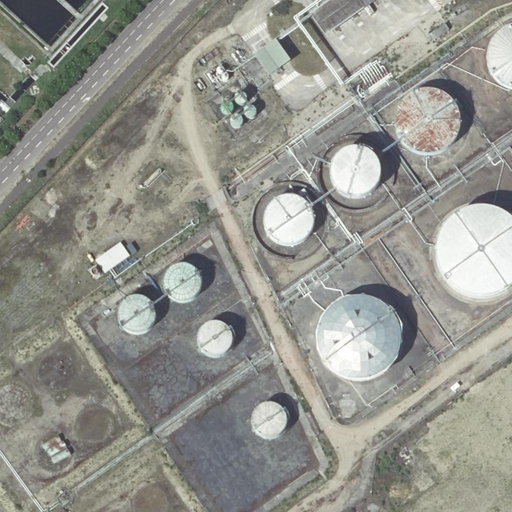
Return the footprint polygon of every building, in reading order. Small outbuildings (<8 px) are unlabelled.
[(333,0),(311,16),(326,37),(379,0),(333,0)] [(429,35),(434,41),(449,30),(445,24),(429,35)] [(511,25),(505,28),(497,32),(490,41),(486,51),(485,57),(487,67),(490,75),(497,83),(507,88),(511,89),(511,25)] [(260,53),(275,73),(288,63),(273,43),(260,53)] [(28,60),(32,65),(37,60),(32,56),(28,60)] [(458,127),(457,114),(453,105),(447,99),(439,94),(430,92),(420,92),(412,95),(404,101),(398,110),(395,118),(395,122),(396,132),(399,140),(405,148),(414,153),(424,156),(435,155),(444,150),(451,145),(456,137),(458,127)] [(248,102),(248,100),(248,98),(247,97),(246,96),(245,95),(243,94),(241,94),(240,94),(239,95),(237,96),(236,97),(236,99),(235,100),(235,101),(236,102),(236,104),(237,105),(238,106),(239,107),(240,107),(242,107),(243,107),(244,107),(246,105),(247,104),(248,102)] [(235,111),(235,109),(234,107),(234,106),(232,104),(230,104),(229,104),(227,104),(226,104),(225,105),(224,106),(223,107),(222,108),(222,109),(222,111),(223,111),(223,113),(224,114),(225,115),(227,116),(228,116),(229,116),(230,116),(231,116),(233,115),(234,114),(234,113),(235,111)] [(257,113),(257,112),(257,111),(256,109),(254,108),(253,107),(251,107),(249,107),(248,108),(247,109),(245,110),(245,112),(245,115),(246,117),(247,118),(249,119),(250,119),(252,119),(254,119),(255,118),(256,117),(256,116),(257,115),(257,113)] [(244,124),(244,122),(243,120),(243,119),(241,117),(240,117),(238,116),(237,116),(236,117),(235,117),(234,118),(233,119),(232,121),(232,122),(232,124),(233,126),(235,128),(236,128),(237,129),(239,129),(241,128),(242,127),(243,126),(244,124)] [(380,177),(379,168),(376,161),(372,156),(366,152),(360,150),(353,149),(346,151),(340,154),(334,161),(331,167),(330,174),(330,181),(333,188),(337,192),(340,195),(349,199),(357,200),(363,199),(370,195),(374,192),(378,185),(380,177)] [(314,224),(313,214),(309,206),(303,201),(297,197),(289,196),(283,197),(277,199),(271,203),(267,209),(264,216),(264,220),(265,227),(268,235),(271,239),(277,243),(283,245),(291,246),(296,245),(303,241),(307,238),(312,231),(314,224)] [(511,222),(511,221),(500,213),(486,209),(473,209),(460,213),(447,223),(439,234),(436,247),(435,252),(437,266),(438,269),(445,282),(456,292),(468,297),(481,299),(495,296),(506,291),(511,285),(511,222)] [(95,260),(104,274),(131,258),(122,244),(95,260)] [(193,281),(193,272),(190,267),(188,264),(185,262),(182,260),(178,259),(173,259),(168,260),(163,264),(159,269),(158,270),(157,276),(157,280),(158,283),(160,288),(162,290),(167,294),(172,296),(178,296),(183,294),(188,291),(191,287),(193,281)] [(148,311),(147,305),(146,299),(143,295),(140,293),(134,290),(130,289),(124,290),(118,292),(115,295),(112,298),(110,303),(109,308),(110,314),(113,320),(118,325),(122,327),(127,328),(134,327),(139,325),(143,321),(146,316),(148,311)] [(335,295),(313,370),(388,392),(411,317),(335,295)] [(225,337),(225,332),(224,327),(220,323),(215,319),(211,318),(206,317),(201,319),(198,320),(195,323),(192,328),(191,332),(191,334),(191,337),(192,342),(195,346),(197,348),(200,350),(205,352),(210,352),(215,351),(219,348),(222,346),(224,342),(225,337)] [(494,366),(504,379),(511,374),(501,360),(494,366)] [(432,446),(453,474),(511,431),(511,392),(462,427),(460,425),(432,446)] [(285,419),(285,417),(285,416),(284,412),(283,409),(282,407),(281,406),(280,404),(278,403),(277,401),(274,400),(273,399),(271,399),(269,398),(267,398),(263,398),(260,399),(257,400),(256,400),(253,402),(251,404),(250,406),(249,408),(248,410),(247,412),(247,414),(246,416),(246,419),(247,422),(248,424),(249,427),(251,430),(252,431),(254,433),(257,435),(260,436),(261,436),(265,437),(267,437),(268,436),(271,436),(273,435),(276,434),(278,432),(279,431),(281,429),(282,428),(283,427),(284,424),(284,422),(285,420),(285,419)]
